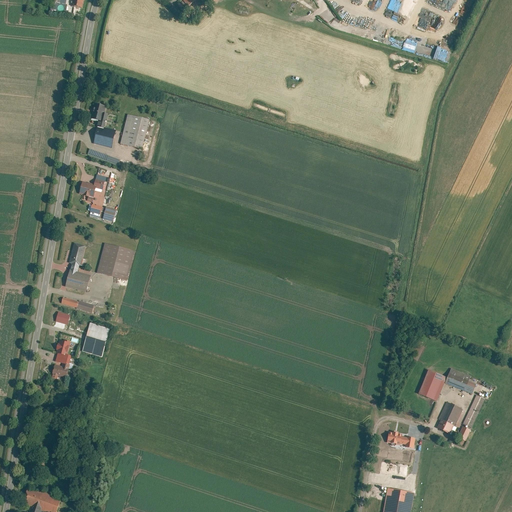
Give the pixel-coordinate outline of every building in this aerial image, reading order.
[(84,0),(73,0),(72,7),(83,9),(84,0)] [(102,106),(93,104),(89,119),(98,121),(96,126),(102,128),(105,115),(101,113),(102,106)] [(148,120),(126,115),(119,144),(141,149),(148,120)] [(110,147),(114,130),(102,128),(96,126),(92,143),(110,147)] [(91,149),(89,155),(119,166),(121,160),(91,149)] [(93,184),(82,181),(79,193),(82,194),(82,195),(88,197),(89,196),(92,197),(95,187),(101,189),(103,181),(94,179),(93,184)] [(98,205),(88,202),(85,210),(96,213),(98,205)] [(132,251),(102,243),(94,273),(125,281),(132,251)] [(80,267),(85,247),(74,244),(69,264),(80,267)] [(88,275),(68,270),(63,286),(84,292),(88,275)] [(61,305),(94,313),(96,305),(64,297),(61,305)] [(61,313),(58,321),(69,324),(71,316),(61,313)] [(110,329),(90,324),(82,352),(102,358),(110,329)] [(70,344),(61,341),(55,361),(68,365),(71,357),(67,356),(70,344)] [(68,369),(56,366),(52,378),(57,380),(58,377),(65,379),(68,369)] [(450,368),(447,377),(444,383),(472,394),(476,385),(468,382),(471,376),(450,368)] [(447,377),(428,370),(418,394),(437,402),(444,383),(447,377)] [(485,400),(476,395),(463,424),(471,429),(485,400)] [(463,410),(446,402),(438,420),(440,421),(436,429),(450,435),(455,423),(456,424),(463,410)] [(470,430),(462,427),(457,438),(465,441),(470,430)] [(56,511),(61,500),(28,489),(23,505),(31,508),(29,511),(41,511),(42,511),(44,511),(56,511)]
